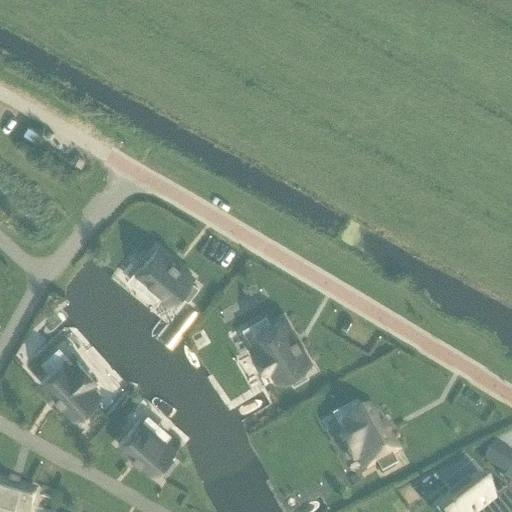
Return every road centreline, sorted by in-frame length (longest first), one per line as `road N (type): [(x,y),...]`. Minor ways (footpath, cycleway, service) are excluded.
road 1 (residential): [(511,400),(134,173)]
road 2 (residential): [(0,428),(149,511)]
road 3 (residential): [(134,173),(0,96)]
road 4 (residential): [(47,270),(134,173)]
